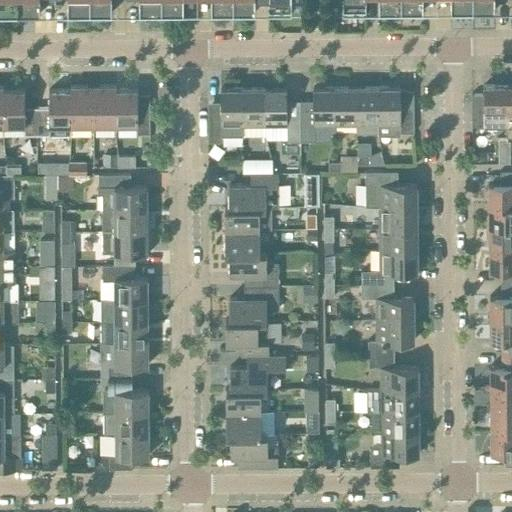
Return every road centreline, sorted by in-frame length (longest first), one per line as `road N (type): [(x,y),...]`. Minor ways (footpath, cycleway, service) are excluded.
road 1 (residential): [(452,44),(456,483)]
road 2 (residential): [(190,47),(191,485)]
road 3 (residential): [(456,483),(191,485)]
road 4 (residential): [(452,44),(190,47)]
road 5 (residential): [(191,485),(0,485)]
road 6 (residential): [(190,47),(0,49)]
